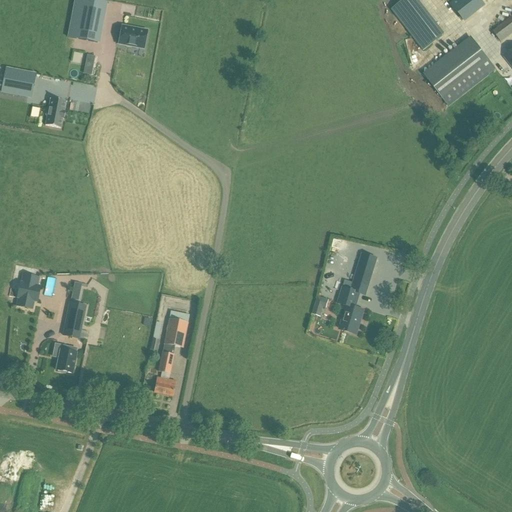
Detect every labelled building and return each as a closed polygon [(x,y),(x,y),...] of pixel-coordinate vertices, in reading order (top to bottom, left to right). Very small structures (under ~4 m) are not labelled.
[(74,0),(67,38),(75,39),(77,39),(97,43),(105,3),(101,2),(88,0),(87,0),(74,0)] [(414,0),(404,0),(391,10),(423,51),(443,36),(414,0)] [(454,19),(472,4),(468,0),(462,0),(448,11),(454,19)] [(455,17),(459,23),(472,13),(468,7),(455,17)] [(511,16),(492,31),(501,43),(511,34),(511,16)] [(144,50),(145,41),(147,31),(143,30),(122,26),(118,45),(144,50)] [(472,39),(425,76),(448,106),(496,70),(472,39)] [(78,63),(80,52),(70,50),(68,62),(78,63)] [(5,68),(5,69),(1,92),(30,98),(35,74),(5,68)] [(64,112),(66,103),(50,100),(48,109),(47,109),(45,116),(47,116),(45,126),(61,129),(62,120),(63,120),(65,112),(64,112)] [(364,311),(356,309),(360,295),(366,296),(377,259),(363,255),(352,291),(343,289),(339,304),(346,306),(341,320),(342,321),(339,330),(357,335),(364,311)] [(37,303),(40,287),(37,286),(39,278),(23,275),(21,283),(20,283),(17,299),(18,299),(16,307),(22,308),(24,300),(37,303)] [(80,292),(81,285),(74,283),(73,290),(80,292)] [(326,309),(328,300),(318,297),(315,306),(323,308),(326,309)] [(65,337),(78,339),(85,306),(72,304),(65,337)] [(170,312),(162,353),(173,355),(174,348),(182,349),(189,315),(170,312)] [(157,342),(161,323),(155,322),(149,350),(157,352),(159,342),(157,342)] [(53,358),(59,359),(57,371),(73,374),(77,350),(56,346),(53,358)] [(158,372),(171,376),(175,356),(162,353),(158,372)] [(155,393),(173,396),(176,382),(161,379),(160,385),(156,384),(155,393)] [(0,493),(7,495),(10,478),(0,476),(0,493)]
